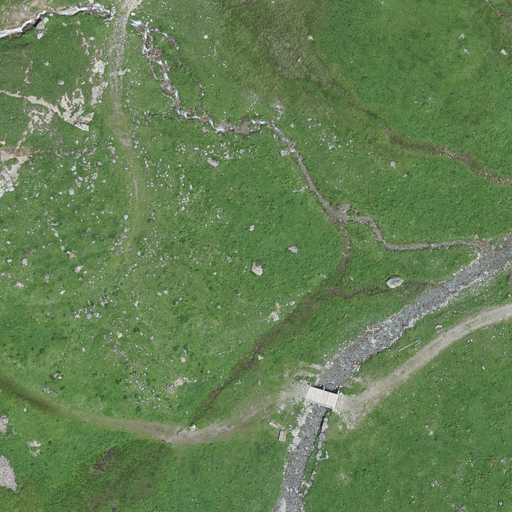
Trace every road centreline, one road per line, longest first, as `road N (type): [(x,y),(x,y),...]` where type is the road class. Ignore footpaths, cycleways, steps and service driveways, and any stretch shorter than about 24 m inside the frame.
road 1 (track): [(0,366),(63,409),(170,432),(222,431),(309,386),(356,403),(470,325),(511,310)]
road 2 (track): [(143,0),(123,35),(125,127),(147,221),(72,302),(0,310)]
